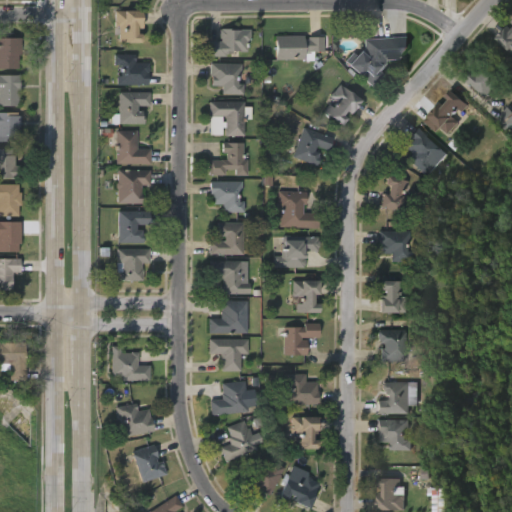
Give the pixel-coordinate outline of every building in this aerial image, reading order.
[(137,24),(137,29),(133,29),(133,34),(135,34),(136,36),(134,43),(114,43),(114,34),(119,34),(119,27),(111,27),(111,11),(137,11),(137,24)] [(511,20),(511,56),(493,40),(505,26),(510,30),(511,26),(509,23),(511,20)] [(225,29),(225,30),(247,30),(247,42),(244,42),(244,53),(231,52),(231,54),(223,54),(223,56),(206,56),(206,41),(218,41),(218,39),(216,39),(216,30),(225,29)] [(301,36),(301,39),(305,39),(305,37),(321,37),(321,52),(310,52),(310,61),(301,61),(301,59),(272,59),(272,36),(301,36)] [(0,37),(18,38),(17,56),(15,56),(15,70),(0,69),(0,37)] [(377,72),(383,78),(371,89),(357,75),(351,78),(343,71),(346,68),(343,65),(356,52),(362,49),(362,39),(389,39),(390,60),(383,60),(383,65),(377,72)] [(132,59),(132,62),(146,63),(147,72),(144,74),(144,86),(114,86),(114,76),(116,76),(117,65),(111,65),(112,54),(132,55),(132,59)] [(504,75),(483,99),(460,78),(469,68),(477,75),(480,71),(477,69),(481,65),(478,63),(483,57),(504,75)] [(238,64),(238,74),(234,73),(234,84),(241,84),(240,95),(219,95),(219,86),(208,86),(207,63),(238,64)] [(16,92),(15,107),(0,106),(0,74),(17,75),(17,92),(16,92)] [(357,102),(346,114),(342,111),(338,116),(343,120),(336,127),(320,112),(326,105),(328,108),(333,102),(327,96),(337,84),(357,102)] [(448,91),(467,107),(461,114),(456,109),(449,116),(457,123),(447,135),(439,128),(434,133),(421,122),(437,102),(441,106),(445,101),(442,98),(448,91)] [(134,111),(140,114),(140,125),(108,124),(108,114),(115,114),(116,92),(147,93),(147,106),(134,106),(134,111)] [(242,117),(242,135),(222,135),(222,116),(206,116),(206,102),(242,102),(242,117)] [(506,132),(511,125),(511,111),(507,107),(494,122),(506,132)] [(0,113),(15,113),(15,116),(18,116),(18,132),(15,132),(15,142),(0,142),(0,113)] [(330,138),(325,151),(313,146),(311,152),(315,153),(314,157),(317,158),(314,166),(289,157),(301,127),(330,138)] [(439,149),(425,164),(427,166),(420,174),(404,160),(409,154),(400,146),(415,128),(439,149)] [(136,130),(135,149),(150,149),(150,164),(114,163),(115,130),(136,130)] [(243,142),(243,159),(247,159),(247,175),(234,174),(235,169),(224,169),(224,175),(208,174),(209,160),(225,159),(226,152),(221,152),(221,142),(243,142)] [(18,166),(17,180),(0,179),(0,149),(9,150),(9,156),(11,156),(11,166),(18,166)] [(138,205),(115,204),(115,189),(113,188),(115,170),(147,171),(147,186),(138,186),(138,205)] [(408,181),(407,189),(400,188),(399,195),(409,197),(406,212),(377,208),(380,194),(385,195),(387,186),(382,185),(384,176),(408,181)] [(237,190),(236,201),(243,201),(243,212),(222,212),(222,204),(210,204),(210,195),(208,195),(209,181),(241,181),(241,190),(237,190)] [(0,185),(15,185),(15,193),(18,193),(18,206),(15,206),(15,217),(0,217),(0,185)] [(299,203),(299,212),(315,212),(315,227),(276,226),(277,208),(275,208),(275,190),(303,190),(303,203),(299,203)] [(149,222),(149,226),(135,225),(135,230),(141,230),(141,234),(144,234),(143,244),(117,243),(118,210),(149,211),(149,222)] [(240,222),(240,254),(206,254),(206,240),(221,240),(221,234),(215,234),(215,229),(213,228),(213,221),(240,222)] [(0,222),(18,222),(18,243),(16,243),(16,251),(0,251),(0,222)] [(403,238),(403,250),(410,250),(410,261),(388,261),(388,253),(377,253),(377,246),(376,246),(376,230),(407,230),(407,238),(403,238)] [(315,236),(315,240),(317,240),(315,251),(300,250),(299,256),(300,259),(302,259),(301,267),(269,266),(270,255),(277,255),(278,238),(296,239),(296,235),(315,236)] [(139,264),(139,282),(116,281),(116,274),(113,273),(114,249),(146,249),(146,264),(139,264)] [(9,272),(9,289),(0,288),(0,258),(17,258),(16,272),(9,272)] [(238,260),(237,282),(246,282),(246,293),(219,293),(217,291),(217,286),(219,284),(219,278),(217,278),(217,275),(205,275),(206,260),(238,260)] [(399,281),(399,289),(393,289),(393,295),(404,296),(403,312),(375,311),(375,297),(379,297),(379,288),(374,286),(375,281),(376,279),(399,280),(399,281)] [(314,295),(314,303),(319,304),(318,313),(294,312),(294,304),(300,304),(300,297),(291,297),(291,280),(319,281),(319,295),(314,295)] [(243,333),(205,332),(205,317),(217,317),(217,300),(244,300),(243,333)] [(298,336),(298,339),(304,339),(304,355),(280,354),(281,326),(300,326),(300,322),(316,323),(316,337),(298,336)] [(402,329),(402,361),(378,361),(378,348),(380,348),(380,342),(376,342),(375,331),(376,331),(376,329),(402,329)] [(245,339),(244,358),(237,358),(237,371),(218,370),(218,353),(205,353),(206,338),(245,339)] [(0,341),(19,341),(22,342),(22,354),(24,354),(24,358),(21,358),(21,360),(22,360),(22,380),(6,379),(6,370),(0,370),(0,341)] [(117,345),(117,352),(136,351),(136,360),(134,360),(134,365),(147,365),(146,380),(119,380),(119,376),(108,376),(108,345),(117,345)] [(302,373),(302,380),(313,381),(313,390),(315,390),(315,403),(284,404),(284,395),(286,395),(288,384),(281,384),(281,373),(302,373)] [(244,412),(208,415),(207,400),(218,399),(218,382),(242,380),(244,412)] [(415,382),(415,406),(406,406),(406,414),(375,413),(376,400),(385,400),(385,394),(382,393),(382,391),(381,391),(381,381),(415,382)] [(133,403),(134,410),(145,408),(147,418),(148,418),(151,431),(119,437),(117,427),(120,426),(119,416),(114,417),(112,406),(133,403)] [(313,430),(313,433),(308,433),(308,439),(313,441),(313,445),(311,447),(292,447),(292,439),(296,439),(296,432),(287,432),(288,417),(314,416),(313,430)] [(240,419),(243,428),(246,427),(249,434),(255,432),(258,441),(253,443),(255,449),(222,461),(216,448),(226,444),(224,437),(227,436),(221,426),(240,419)] [(403,428),(402,440),(409,440),(409,450),(388,450),(388,442),(375,442),(375,419),(407,420),(407,428),(403,428)] [(152,458),(153,462),(158,461),(162,474),(137,482),(127,451),(151,444),(155,457),(152,458)] [(251,459),(265,467),(270,460),(281,468),(266,496),(254,488),(255,486),(251,484),(248,488),(237,482),(251,459)] [(316,483),(304,509),(291,502),(292,500),(289,498),(290,496),(284,493),(280,499),(276,497),(275,494),(286,474),(294,478),(292,482),(297,485),(302,474),(316,483)] [(400,479),(400,486),(405,486),(404,511),(379,510),(379,494),(384,494),(384,488),(378,488),(379,479),(400,479)] [(174,511),(150,511),(175,495),(182,507),(174,511)]
